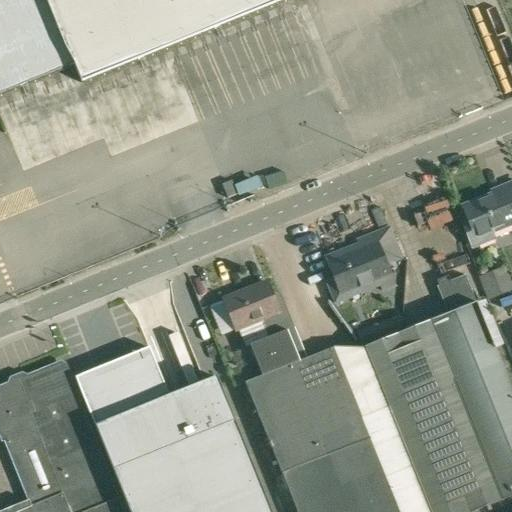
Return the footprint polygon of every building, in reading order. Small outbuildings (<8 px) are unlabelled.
[(0,0),(0,94),(74,65),(81,83),(287,0),(0,0)] [(483,0),(492,22),(502,18),(495,0),(483,0)] [(496,27),(505,46),(511,42),(511,40),(503,23),(496,27)] [(231,181),(222,185),(227,199),(237,195),(231,181)] [(511,185),(502,190),(504,193),(464,209),(469,223),(464,225),(473,249),(495,240),(492,234),(511,225),(511,185)] [(384,267),(401,260),(388,230),(358,242),(361,249),(348,254),(347,250),(328,258),(336,278),(326,282),(335,303),(379,285),(382,292),(392,288),(384,267)] [(511,289),(511,283),(505,267),(478,278),(487,300),(511,289)] [(430,511),(474,511),(503,500),(511,496),(511,395),(493,349),(504,345),(485,300),(475,304),(464,276),(437,287),(448,316),(365,350),(430,511)] [(270,339),(294,330),(284,305),(276,308),(266,284),(224,301),(237,332),(263,321),(270,339)] [(199,297),(160,312),(174,349),(189,343),(198,365),(222,356),(199,297)] [(145,366),(139,355),(154,347),(140,321),(112,335),(132,373),(145,366)] [(262,377),(244,385),(294,508),(295,511),(400,511),(334,349),(307,360),(300,343),(295,329),(294,330),(270,339),(250,347),(262,377)] [(129,511),(124,498),(120,500),(71,379),(70,379),(66,368),(61,366),(28,379),(26,383),(26,385),(14,390),(13,389),(9,387),(0,390),(0,431),(30,507),(18,511),(129,511)] [(270,511),(216,378),(94,427),(123,497),(124,498),(129,511),(270,511)]
